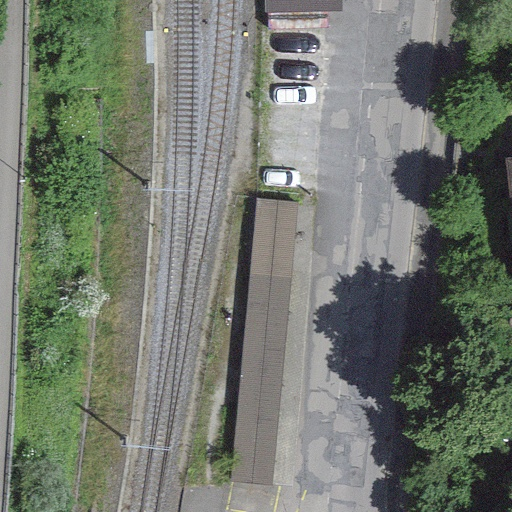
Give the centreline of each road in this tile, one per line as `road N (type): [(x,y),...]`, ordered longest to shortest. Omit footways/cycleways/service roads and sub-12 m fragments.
road 1 (residential): [(359,511),(411,0)]
road 2 (residential): [(0,257),(6,0)]
